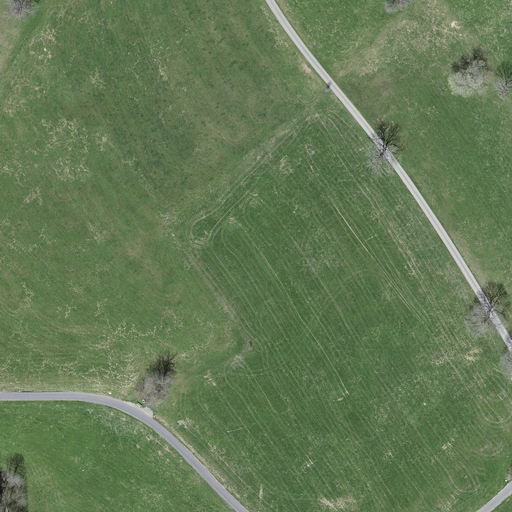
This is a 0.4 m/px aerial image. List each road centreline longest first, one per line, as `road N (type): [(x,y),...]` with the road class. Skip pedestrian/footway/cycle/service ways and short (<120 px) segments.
road 1 (unclassified): [(270,0),(405,173),(511,349)]
road 2 (unclassified): [(240,511),(127,407),(86,397),(0,397)]
